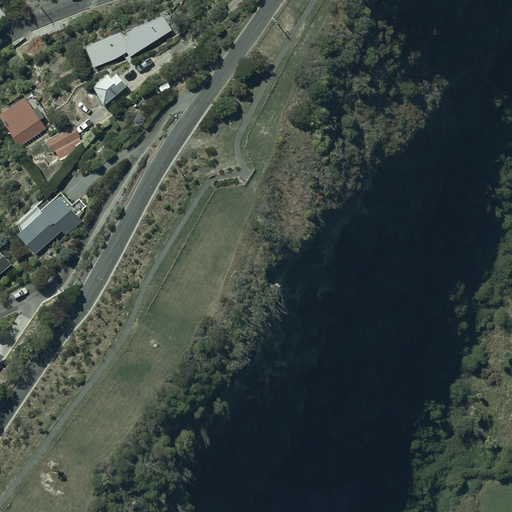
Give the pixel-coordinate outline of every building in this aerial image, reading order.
[(79,47),(89,68),(126,52),(128,55),(171,29),(162,14),(122,32),(118,31),(79,47)] [(116,75),(110,79),(107,75),(92,86),(101,99),(102,99),(104,102),(125,87),(116,75)] [(45,127),(24,95),(0,111),(0,116),(19,144),(45,127)] [(87,147),(74,123),(45,138),(53,152),(54,149),(61,161),(87,147)] [(24,241),(50,218),(54,222),(68,209),(47,186),(30,201),(31,201),(7,222),(24,241)] [(0,270),(8,264),(0,253),(0,270)]
